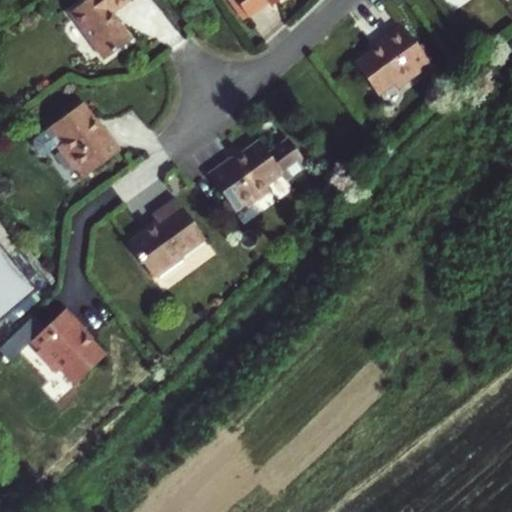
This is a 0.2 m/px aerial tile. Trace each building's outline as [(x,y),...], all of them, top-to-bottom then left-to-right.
[(83,0),(68,11),(103,60),(132,40),(111,12),(127,0),(83,0)] [(239,0),(232,0),(245,18),(250,15),(239,0)] [(278,0),(239,0),(250,15),(267,2),(270,7),(278,0)] [(353,63),(376,95),(396,81),(399,86),(420,71),(418,68),(426,60),(401,24),(379,40),(381,43),(353,63)] [(83,101),(80,103),(101,131),(104,129),(83,101)] [(120,150),(104,129),(101,131),(80,103),(49,126),(61,141),(55,145),(72,169),(75,167),(82,177),(120,150)] [(206,173),(233,210),(243,204),(244,207),(269,189),(265,185),(281,173),(285,179),(306,163),(287,137),(267,152),(257,139),(229,160),(228,157),(206,173)] [(158,217),(126,239),(152,274),(155,272),(159,276),(182,258),(179,254),(203,237),(175,199),(155,213),(158,217)] [(0,317),(37,288),(0,241),(0,317)] [(73,383),(102,355),(81,332),(83,330),(64,310),(30,342),(38,350),(35,354),(55,374),(60,370),(73,383)]
